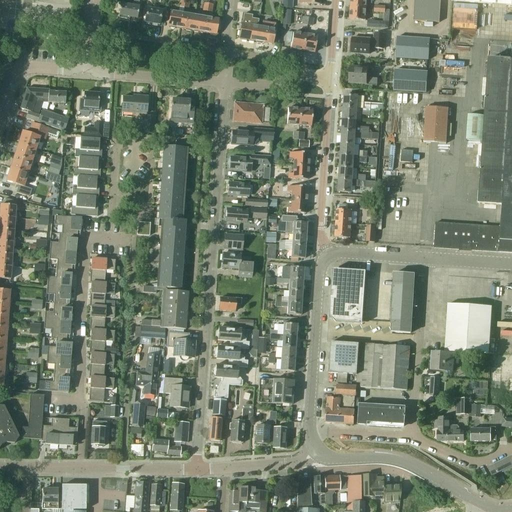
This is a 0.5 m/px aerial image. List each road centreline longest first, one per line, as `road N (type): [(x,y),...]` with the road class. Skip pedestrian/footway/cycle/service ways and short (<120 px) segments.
road 1 (residential): [(196,467),(220,143)]
road 2 (residential): [(80,468),(75,404),(84,241),(132,243)]
road 3 (tertiary): [(309,433),(324,252)]
road 4 (residential): [(412,437),(424,257)]
road 5 (residential): [(331,77),(324,252)]
road 6 (tertiary): [(316,450),(397,459),(478,503)]
road 7 (residential): [(106,211),(116,146),(220,143)]
road 8 (residential): [(228,54),(90,27)]
road 9 (residential): [(85,72),(225,83)]
